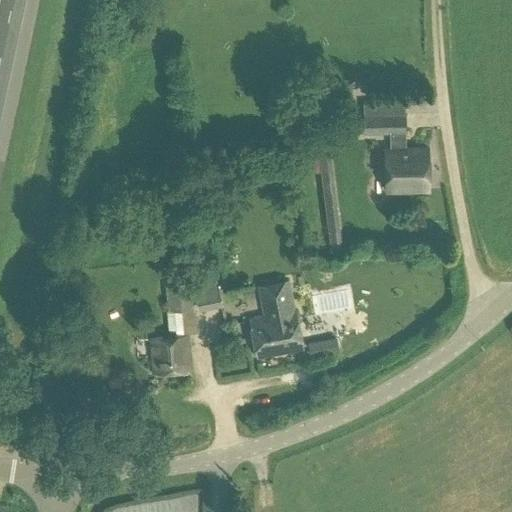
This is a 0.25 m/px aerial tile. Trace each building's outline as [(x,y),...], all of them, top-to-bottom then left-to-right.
[(363,103),(363,132),(389,132),(389,148),(385,149),(386,191),(427,191),(427,147),(405,148),(404,102),(363,103)] [(314,173),(317,206),(324,205),(329,251),(343,248),(335,190),(333,171),(314,173)] [(196,187),(197,200),(207,199),(206,186),(196,187)] [(192,215),(197,257),(210,255),(207,229),(229,226),(227,210),(192,215)] [(193,287),(196,309),(221,306),(217,282),(209,283),(207,273),(195,275),(197,286),(193,287)] [(166,311),(168,330),(183,329),(181,310),(193,309),(190,283),(189,283),(188,276),(171,277),(172,284),(164,285),(167,311),(166,311)] [(249,318),(256,356),(302,348),(296,310),(293,311),(287,279),(258,285),(264,316),(249,318)] [(193,335),(206,333),(203,316),(190,318),(193,335)] [(150,338),(154,372),(189,368),(185,334),(150,338)] [(325,355),(322,341),(308,344),(311,358),(325,355)]
